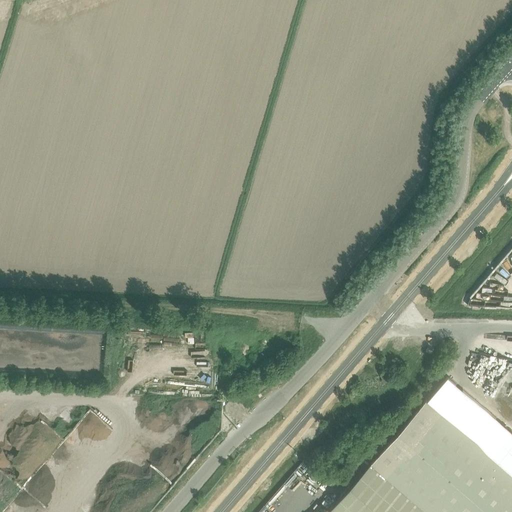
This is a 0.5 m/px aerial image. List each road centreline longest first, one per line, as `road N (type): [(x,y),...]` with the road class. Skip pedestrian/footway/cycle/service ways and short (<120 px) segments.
road 1 (unclassified): [(508,68),(469,112),(461,180),(446,214),(279,402),(232,441)]
road 2 (primary): [(496,193),(222,511)]
road 3 (track): [(300,319),(0,297)]
